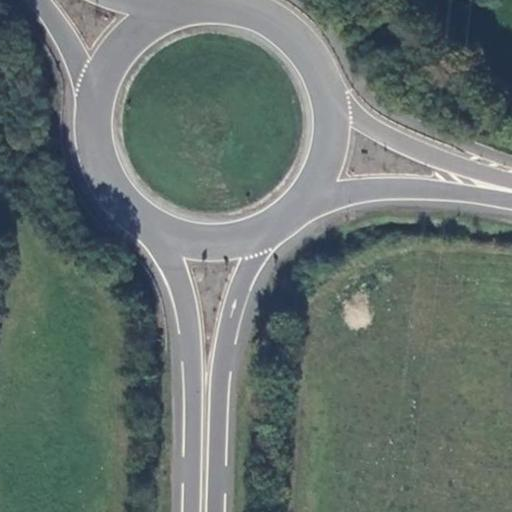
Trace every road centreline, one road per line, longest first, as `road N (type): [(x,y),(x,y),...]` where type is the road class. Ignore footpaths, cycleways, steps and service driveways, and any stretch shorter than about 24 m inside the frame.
road 1 (trunk): [(214,511),(229,329),(265,236)]
road 2 (trunk): [(160,237),(189,324),(193,511)]
road 3 (tertiary): [(309,202),(376,187),(511,195)]
road 4 (tertiary): [(511,188),(336,96)]
road 5 (tertiary): [(88,86),(84,131),(96,175),(122,212),(160,237)]
road 6 (tertiary): [(336,96),(313,44),(248,0)]
